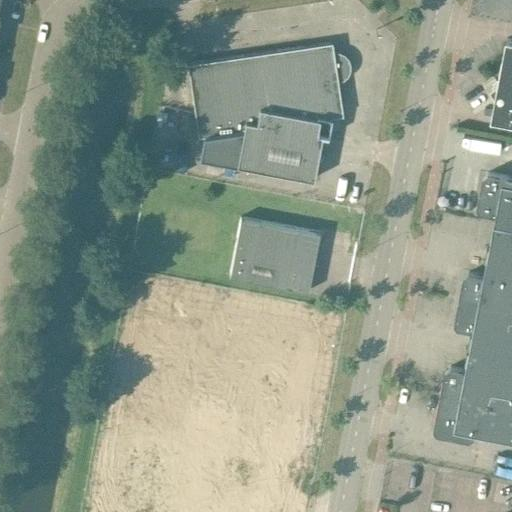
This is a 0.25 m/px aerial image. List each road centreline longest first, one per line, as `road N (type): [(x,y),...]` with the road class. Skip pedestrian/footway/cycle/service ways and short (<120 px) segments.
road 1 (unclassified): [(339,511),(438,0)]
road 2 (unclassified): [(0,305),(56,27),(76,11),(124,0)]
